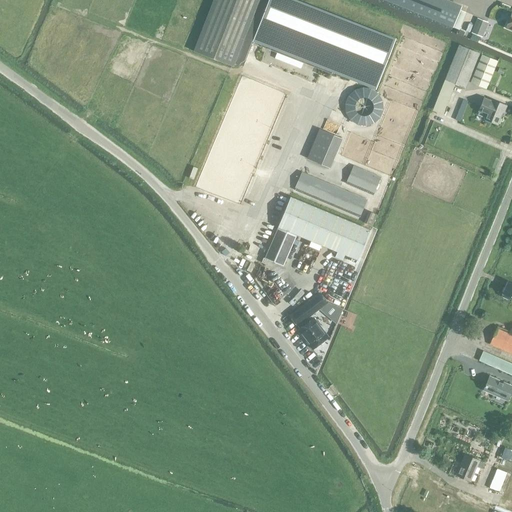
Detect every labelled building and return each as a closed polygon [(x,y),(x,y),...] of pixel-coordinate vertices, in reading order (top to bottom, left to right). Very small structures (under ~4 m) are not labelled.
[(295,0),(212,0),(193,51),(234,67),(235,63),(243,66),(253,41),(261,45),(261,46),(331,74),(332,72),(376,89),(396,39),(295,0)] [(446,0),(384,0),(453,27),(462,6),(446,0)] [(487,22),(478,18),(471,33),(481,37),(487,22)] [(458,45),(444,79),(443,79),(431,109),(441,113),(453,83),(464,87),(477,53),(458,45)] [(486,89),(497,61),(482,55),(471,82),(486,89)] [(479,111),(487,114),(485,118),(498,123),(503,111),(504,112),(507,105),(491,99),(491,100),(485,97),(479,111)] [(461,119),(469,100),(464,98),(456,118),(461,119)] [(349,126),(346,132),(344,131),(332,159),(349,166),(360,138),(360,137),(362,131),(349,126)] [(318,128),(306,158),(329,166),(340,136),(318,128)] [(352,167),(347,179),(374,191),(380,178),(352,167)] [(361,214),(368,198),(301,171),(294,186),(361,214)] [(365,245),(358,242),(364,227),(290,196),(278,226),(351,257),(353,253),(360,256),(365,245)] [(364,223),(372,226),(377,215),(369,211),(364,223)] [(284,265),(296,236),(276,228),(264,257),(284,265)] [(511,283),(506,281),(500,295),(506,297),(507,295),(511,296),(511,283)] [(297,326),(327,302),(320,293),(290,316),(297,326)] [(313,349),(328,337),(313,318),(298,330),(313,349)] [(511,354),(511,335),(497,329),(490,345),(511,354)] [(511,363),(483,351),(479,360),(511,374),(511,363)] [(511,392),(511,386),(492,378),(487,389),(509,398),(511,392)] [(485,463),(480,461),(481,460),(468,455),(459,474),(472,480),(478,467),(482,469),(485,463)] [(500,489),(508,471),(497,467),(490,485),(500,489)] [(495,511),(447,493),(439,511),(495,511)]
